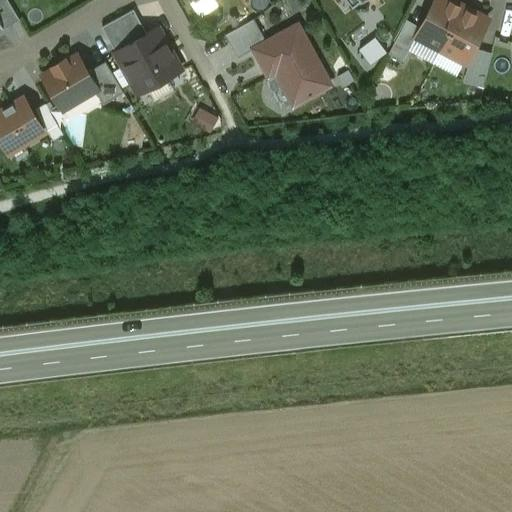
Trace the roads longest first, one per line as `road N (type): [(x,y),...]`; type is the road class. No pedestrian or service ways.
road 1 (trunk): [(511,286),(0,343)]
road 2 (trunk): [(0,366),(511,310)]
